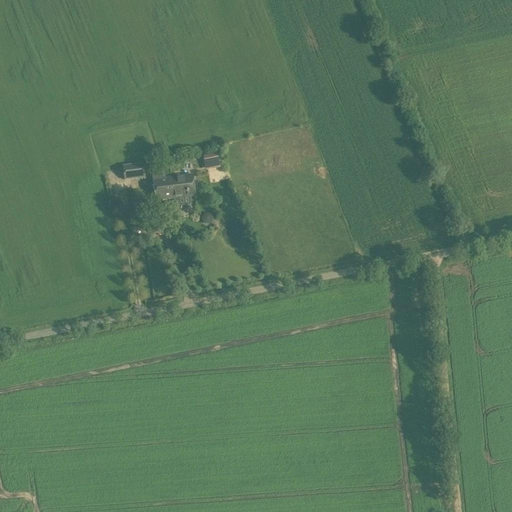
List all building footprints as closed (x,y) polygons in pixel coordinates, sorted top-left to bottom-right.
[(220,157),(219,150),(205,152),(206,159),(220,157)] [(204,161),(206,170),(220,166),(218,157),(204,161)] [(125,180),(145,178),(143,164),(123,167),(125,180)] [(171,177),(174,199),(196,196),(193,175),(171,177)] [(156,201),(174,199),(171,177),(153,180),(156,201)] [(130,225),(144,223),(142,203),(128,205),(130,225)] [(208,225),(212,223),(213,219),(211,215),(207,214),(203,216),(202,220),(204,224),(208,225)]
